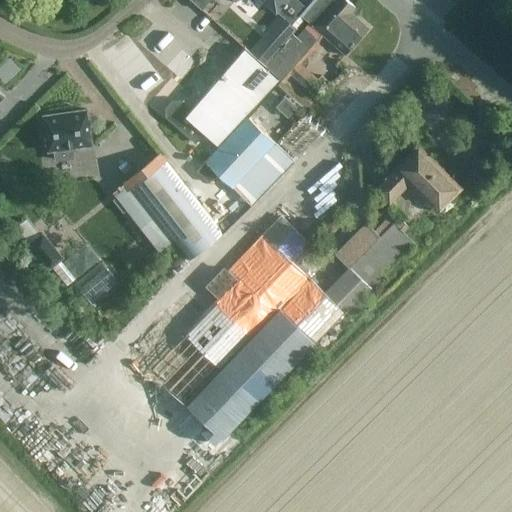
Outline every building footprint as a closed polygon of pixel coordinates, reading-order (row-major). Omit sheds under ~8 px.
[(191,0),(202,9),(209,0),(191,0)] [(234,0),(235,1),(235,0),(263,0),(276,12),(286,0),(234,0)] [(302,15),(304,17),(345,53),(368,28),(351,12),(355,7),(347,0),(335,0),(336,0),(335,0),(313,0),(300,15),(301,16),(302,15)] [(268,26),(247,50),(264,64),(292,32),(295,28),(282,16),(271,28),(268,26)] [(292,32),(264,64),(278,77),(282,80),(318,39),(305,28),(297,37),(292,32)] [(246,115),(278,77),(264,64),(247,50),(244,47),(193,107),(192,108),(182,100),(173,101),(166,108),(167,118),(196,143),(204,134),(219,146),(246,115)] [(73,147),(93,144),(88,109),(44,115),(49,150),(54,150),(55,161),(75,158),(73,147)] [(231,185),(273,141),(246,115),(219,146),(206,161),(206,162),(197,171),(210,183),(219,173),(226,180),(231,185)] [(273,141),(231,185),(252,205),(294,161),(273,141)] [(419,145),(396,168),(413,184),(440,210),(462,187),(419,145)] [(224,232),(161,154),(125,183),(138,196),(170,238),(175,245),(177,244),(190,259),(224,232)] [(413,184),(396,168),(376,188),(393,204),(413,184)] [(170,238),(138,196),(125,183),(114,192),(157,248),(170,238)] [(202,203),(219,224),(228,217),(211,196),(202,203)] [(366,222),(335,254),(349,268),(393,223),(396,220),(390,214),(375,230),(366,222)] [(131,349),(119,362),(138,380),(151,368),(187,403),(188,403),(309,277),(292,261),(310,242),(282,215),(228,270),(224,266),(206,285),(221,300),(187,335),(163,313),(130,348),(131,349)] [(309,277),(188,403),(196,411),(197,412),(208,423),(201,430),(215,444),(222,436),(223,437),(344,312),(346,313),(414,243),(393,223),(349,268),(325,292),(309,277)] [(43,232),(30,243),(51,267),(64,257),(43,232)]
